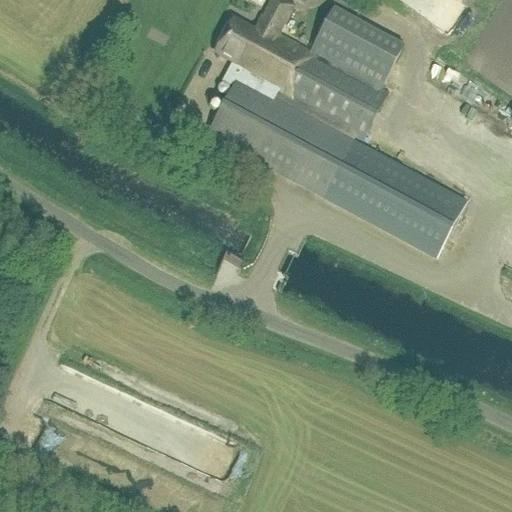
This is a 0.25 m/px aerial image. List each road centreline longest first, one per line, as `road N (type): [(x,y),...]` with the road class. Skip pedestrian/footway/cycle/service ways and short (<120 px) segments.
road 1 (unclassified): [(0,184),(192,293),(511,426)]
road 2 (unknown): [(285,226),(511,318)]
road 3 (track): [(85,235),(0,421)]
